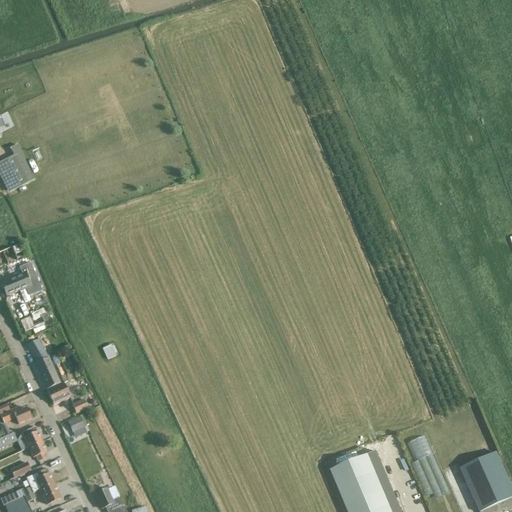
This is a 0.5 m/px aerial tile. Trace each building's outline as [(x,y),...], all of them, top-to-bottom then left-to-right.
[(14,156),(0,163),(0,176),(8,193),(34,180),(17,145),(11,149),(14,156)] [(26,255),(21,244),(12,248),(12,247),(0,251),(0,267),(17,260),(17,259),(26,255)] [(9,280),(1,284),(6,296),(14,293),(19,291),(19,292),(27,288),(32,287),(27,273),(20,276),(14,278),(9,280)] [(49,358),(38,339),(27,346),(37,364),(35,364),(47,390),(61,383),(49,358)] [(108,360),(119,355),(113,343),(102,349),(108,360)] [(64,383),(47,391),(54,405),(71,398),(64,383)] [(84,400),(72,405),(76,414),(88,409),(84,400)] [(0,415),(10,411),(7,404),(0,407),(0,415)] [(10,411),(0,415),(4,424),(16,419),(19,425),(31,419),(26,408),(20,411),(18,407),(12,410),(10,411)] [(80,418),(68,424),(73,433),(85,427),(80,418)] [(28,448),(42,441),(35,427),(21,433),(28,448)] [(0,449),(17,442),(13,433),(0,439),(0,449)] [(46,458),(44,453),(47,452),(42,441),(28,448),(33,458),(36,457),(38,462),(46,458)] [(401,511),(376,452),(331,471),(330,471),(347,511),(401,511)] [(505,511),(511,509),(511,488),(496,453),(460,469),(479,511),(505,511)] [(411,462),(424,497),(432,493),(434,498),(448,493),(433,454),(411,462)] [(27,463),(10,471),(14,479),(31,472),(27,463)] [(16,493),(14,494),(17,501),(33,493),(41,490),(54,484),(49,473),(46,475),(44,470),(26,479),(30,488),(23,491),(23,490),(16,493)] [(457,472),(450,476),(455,486),(462,482),(457,472)] [(54,484),(41,490),(47,504),(61,498),(54,484)] [(124,511),(119,498),(112,501),(107,489),(106,490),(104,487),(95,491),(97,494),(95,495),(102,509),(106,508),(107,511),(124,511)] [(17,501),(5,506),(7,511),(30,511),(27,503),(36,499),(33,493),(17,501)] [(139,511),(139,509),(138,509),(135,500),(128,502),(131,511),(139,511)]
